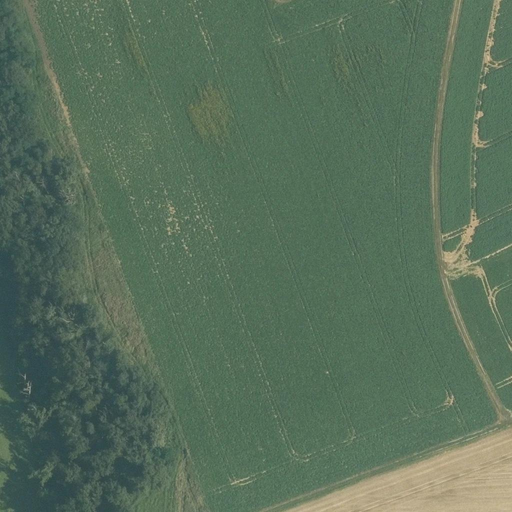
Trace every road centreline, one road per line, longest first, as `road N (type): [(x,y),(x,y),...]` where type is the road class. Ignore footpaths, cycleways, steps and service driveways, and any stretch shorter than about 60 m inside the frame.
road 1 (track): [(173,511),(175,447),(85,304),(80,199),(32,127),(9,0)]
road 2 (track): [(459,0),(436,141),(438,235),(460,327),(511,423)]
road 3 (track): [(507,425),(278,511)]
